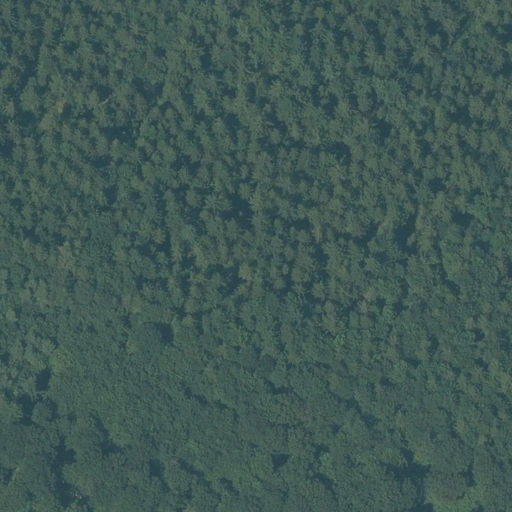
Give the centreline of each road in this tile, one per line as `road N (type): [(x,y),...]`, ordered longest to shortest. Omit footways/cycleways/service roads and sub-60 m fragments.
road 1 (track): [(173,0),(0,454)]
road 2 (track): [(0,270),(151,328)]
